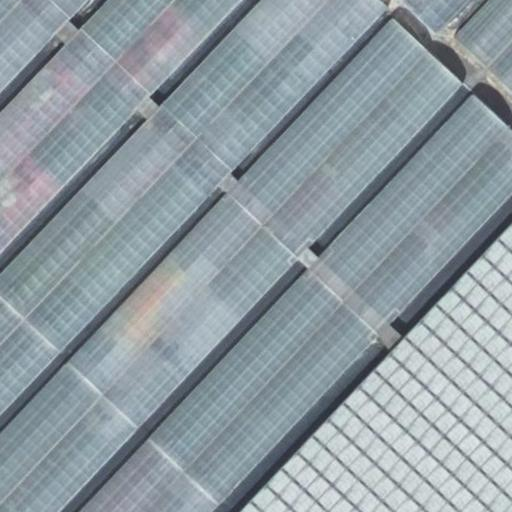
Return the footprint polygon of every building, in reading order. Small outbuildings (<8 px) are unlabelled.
[(0,350),(330,0),(262,0),(0,278),(0,350)] [(0,187),(177,0),(109,0),(0,115),(0,187)] [(0,0),(0,27),(25,0),(0,0)] [(0,423),(391,8),(382,0),(330,0),(0,350),(0,423)] [(0,259),(246,0),(177,0),(0,187),(0,259)] [(0,99),(94,0),(25,0),(0,27),(0,99)] [(511,45),(511,0),(490,0),(456,37),(489,70),(511,45)] [(0,509),(432,50),(395,15),(0,436),(0,509)] [(511,45),(489,70),(511,91),(511,45)] [(0,511),(66,511),(469,84),(432,50),(0,509),(0,511)] [(148,511),(511,126),(476,93),(80,511),(148,511)] [(216,511),(511,198),(511,126),(148,511),(216,511)] [(511,511),(511,233),(249,511),(511,511)]
